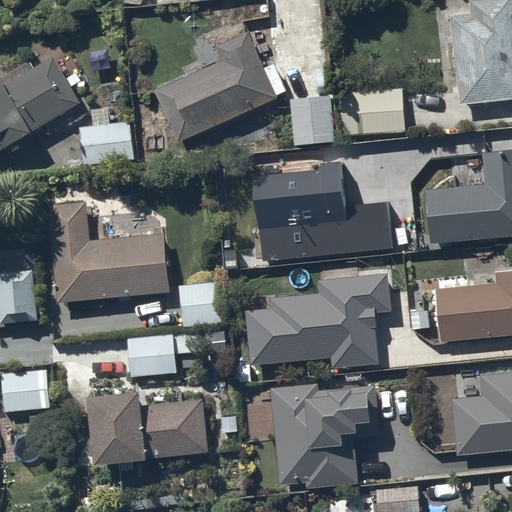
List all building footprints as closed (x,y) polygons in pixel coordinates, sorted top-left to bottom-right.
[(456,17),(464,106),(511,101),(511,0),(489,0),(474,2),(475,15),(456,17)] [(222,56),(155,86),(179,138),(277,94),(276,91),(286,87),(274,60),(265,64),(248,27),(215,41),(222,56)] [(1,62),(0,62),(0,143),(27,127),(29,130),(82,98),(54,51),(35,62),(31,55),(6,70),(1,62)] [(403,85),(340,89),(343,131),(406,127),(403,85)] [(336,141),(334,94),(295,96),(297,142),(336,141)] [(131,123),(86,127),(89,159),(134,154),(131,123)] [(359,146),(361,178),(406,175),(403,143),(359,146)] [(426,185),(431,239),(511,231),(511,144),(483,147),(486,179),(426,185)] [(171,234),(97,240),(94,205),(59,208),(66,301),(175,293),(171,234)] [(26,219),(7,220),(10,247),(27,246),(26,219)] [(409,244),(408,223),(379,225),(379,246),(409,244)] [(497,279),(436,284),(440,337),(511,330),(511,265),(496,267),(497,279)] [(36,266),(0,268),(0,300),(1,319),(40,316),(36,266)] [(270,304),(246,306),(250,359),(275,357),(275,362),(288,361),(287,357),(330,354),(331,363),(381,359),(377,307),(391,306),(389,270),(318,275),(319,288),(269,291),(270,304)] [(221,278),(179,281),(183,323),(224,320),(221,278)] [(174,330),(127,333),(130,373),(178,370),(176,350),(205,348),(204,333),(174,335),(174,330)] [(452,394),(457,451),(511,445),(511,367),(481,371),(483,391),(452,394)] [(51,371),(5,375),(9,411),(54,407),(51,371)] [(318,378),(270,383),(280,480),(307,477),(307,482),(358,477),(353,433),(380,430),(375,382),(353,384),(352,380),(329,382),(330,386),(319,387),(318,378)] [(204,399),(143,406),(141,388),(89,393),(96,462),(144,457),(144,460),(210,454),(204,399)] [(419,483),(376,486),(378,511),(413,511),(413,509),(421,508),(419,483)]
